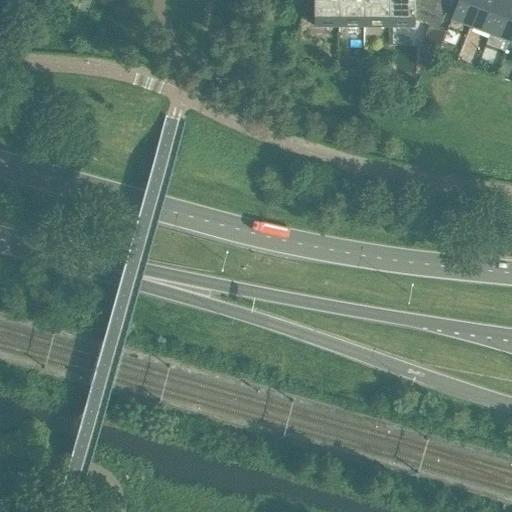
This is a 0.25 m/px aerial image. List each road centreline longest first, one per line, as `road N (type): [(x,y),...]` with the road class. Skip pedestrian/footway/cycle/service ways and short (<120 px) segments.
road 1 (secondary): [(511,271),(272,237),(0,167)]
road 2 (primary): [(45,253),(77,272),(511,405)]
road 3 (secondary): [(45,253),(468,331)]
